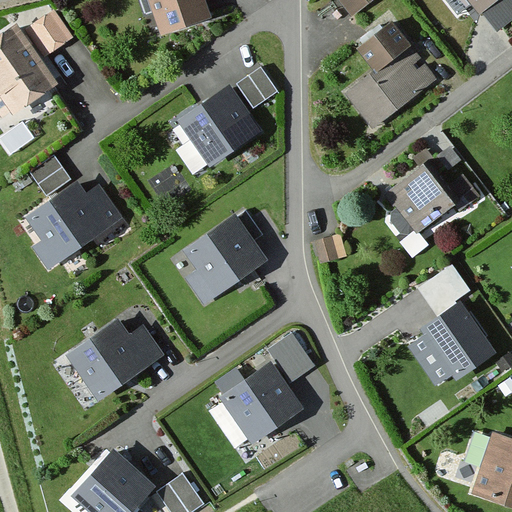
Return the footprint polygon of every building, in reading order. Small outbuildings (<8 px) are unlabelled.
[(202,0),(147,0),(156,26),(206,9),(202,0)] [(365,0),(340,0),(350,13),(365,0)] [(511,0),(470,0),(495,27),(511,11),(511,0)] [(45,4),(25,21),(48,49),(68,32),(45,4)] [(386,16),(351,43),(369,65),(339,88),(370,128),(434,78),(386,16)] [(11,18),(0,25),(0,110),(2,114),(52,82),(11,18)] [(256,63),(232,80),(249,104),(273,87),(256,63)] [(226,79),(171,115),(202,162),(257,127),(226,79)] [(2,136),(16,151),(38,131),(24,116),(2,136)] [(27,170),(43,194),(70,177),(54,152),(27,170)] [(435,153),(382,189),(412,231),(464,195),(435,153)] [(43,194),(17,214),(34,236),(24,243),(46,273),(122,216),(97,182),(81,194),(70,177),(43,194)] [(240,210),(183,246),(213,293),(269,257),(240,210)] [(316,236),(323,258),(349,250),(342,228),(316,236)] [(455,297),(473,284),(454,257),(418,283),(432,302),(450,289),(455,297)] [(422,339),(407,349),(434,389),(450,378),(454,384),(495,357),(460,304),(417,332),(422,339)] [(114,315),(56,353),(90,404),(167,352),(144,318),(125,331),(114,315)] [(289,327),(262,346),(267,354),(285,378),(312,360),(289,327)] [(267,354),(212,393),(247,441),(301,402),(285,378),(267,354)] [(511,435),(486,428),(468,491),(511,503),(511,435)] [(120,511),(147,481),(107,446),(60,501),(73,511),(120,511)] [(185,466),(156,485),(174,511),(183,511),(205,498),(185,466)]
